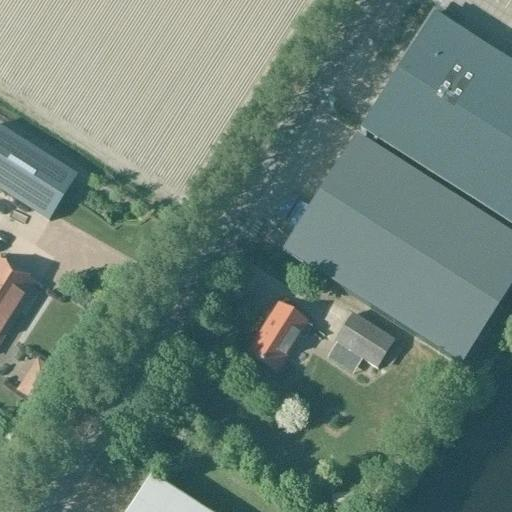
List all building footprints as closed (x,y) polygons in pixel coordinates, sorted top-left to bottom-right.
[(511,64),(436,16),(362,132),(511,227),(511,64)] [(0,190),(52,223),(80,177),(0,126),(0,190)] [(285,253),(464,367),(511,292),(511,235),(358,138),(285,253)] [(0,346),(39,286),(0,261),(0,346)] [(272,320),(249,356),(278,375),(302,337),(307,340),(313,330),(289,314),(283,325),(272,320)] [(336,343),(377,370),(396,341),(355,315),(336,343)] [(17,395),(34,364),(23,357),(5,389),(17,395)] [(39,365),(19,395),(38,407),(57,377),(39,365)] [(129,511),(204,511),(151,478),(129,511)] [(333,509),(355,505),(353,492),(331,495),(333,509)]
